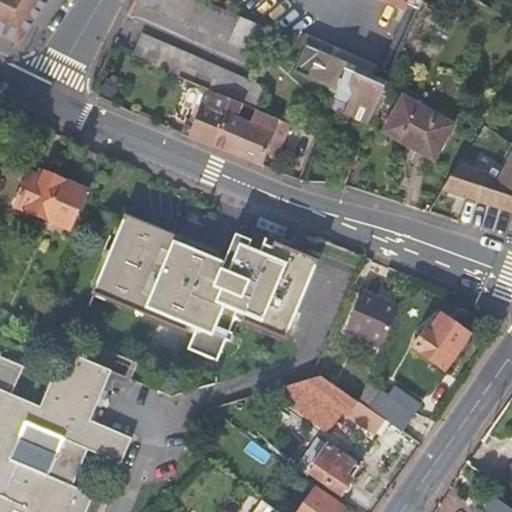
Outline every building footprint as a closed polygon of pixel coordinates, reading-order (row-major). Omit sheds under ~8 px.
[(0,0),(0,34),(20,45),(51,0),(0,0)] [(203,0),(136,0),(136,2),(262,56),(273,30),(203,0)] [(411,1),(409,7),(382,64),(393,69),(421,5),(411,1)] [(210,91),(242,104),(251,82),(143,37),(133,60),(210,91)] [(310,103),(352,122),(365,94),(322,75),(310,103)] [(256,110),(266,88),(251,82),(242,104),(255,109),(256,110)] [(236,156),(249,123),(236,119),(242,104),(210,91),(190,138),(236,156)] [(437,159),(457,126),(408,95),(388,129),(437,159)] [(255,109),(249,123),(236,156),(263,166),(270,150),(277,153),(289,124),(256,110),(255,109)] [(511,158),(499,178),(494,175),(460,165),(444,191),(511,212),(511,158)] [(83,192),(47,174),(44,180),(31,174),(17,207),(66,229),(83,192)] [(317,261),(237,227),(224,257),(125,216),(93,293),(191,336),(186,349),(218,362),(236,318),(284,338),(317,261)] [(349,327),(385,343),(404,302),(367,285),(349,327)] [(0,320),(10,327),(13,319),(0,310),(0,320)] [(440,316),(428,332),(426,331),(412,349),(443,371),(467,335),(440,316)] [(27,368),(8,360),(10,356),(0,351),(0,437),(1,437),(0,439),(0,511),(17,511),(19,509),(26,511),(90,511),(98,494),(20,460),(35,429),(123,468),(134,442),(92,424),(114,372),(65,351),(40,409),(14,398),(27,368)] [(320,376),(308,381),(353,412),(359,404),(320,376)] [(393,388),(386,397),(380,393),(370,408),(368,410),(386,422),(400,432),(418,405),(393,388)] [(359,404),(368,410),(370,408),(361,402),(359,404)] [(350,418),(376,436),(386,422),(368,410),(359,404),(353,412),(350,418)] [(327,449),(316,442),(297,470),(307,477),(309,474),(341,496),(351,481),(345,476),(353,465),(328,447),(327,449)] [(299,511),(341,511),(343,510),(315,490),(306,503),(300,511),(299,511)] [(300,511),(306,503),(299,498),(293,507),(300,511)] [(511,511),(511,509),(496,498),(487,510),(489,511),(511,511)]
